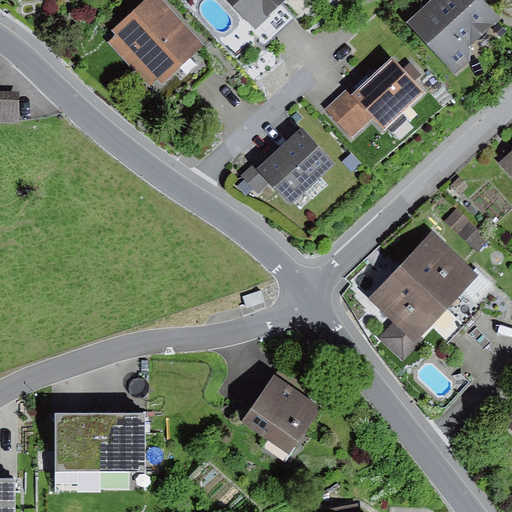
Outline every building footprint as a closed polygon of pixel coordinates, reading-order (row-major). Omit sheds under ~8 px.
[(206,45),(163,0),(145,0),(113,30),(119,35),(110,43),(151,87),(159,80),(163,85),(206,45)] [(229,0),(256,28),(286,0),(229,0)] [(483,0),(430,0),(407,22),(455,74),(469,61),(469,46),(500,17),(483,0)] [(499,25),(493,30),(500,38),(506,32),(499,25)] [(391,57),(352,92),(375,117),(384,126),(422,91),(391,57)] [(375,117),(352,92),(348,88),(325,110),(352,139),(375,117)] [(19,93),(0,92),(0,122),(18,123),(19,93)] [(256,162),(241,176),(258,194),(269,185),(288,205),(333,163),(300,128),(259,166),(256,162)] [(459,178),(450,186),(458,195),(468,187),(459,178)] [(456,210),(445,222),(478,252),(489,240),(456,210)] [(432,236),(401,268),(447,312),(465,292),(477,303),(493,284),(477,270),(474,273),(432,236)] [(447,312),(401,268),(369,301),(394,324),(379,340),(404,363),(420,346),(417,343),(447,312)] [(262,291),(244,297),(248,308),(266,302),(262,291)] [(276,375),(308,397),(312,391),(319,396),(326,386),(304,371),(300,377),(283,366),(276,375)] [(308,397),(276,375),(244,423),(290,455),(323,407),(308,397)] [(98,399),(57,400),(58,458),(99,457),(98,399)] [(137,399),(98,399),(99,457),(138,456),(137,399)] [(22,511),(22,465),(0,464),(0,511),(22,511)]
